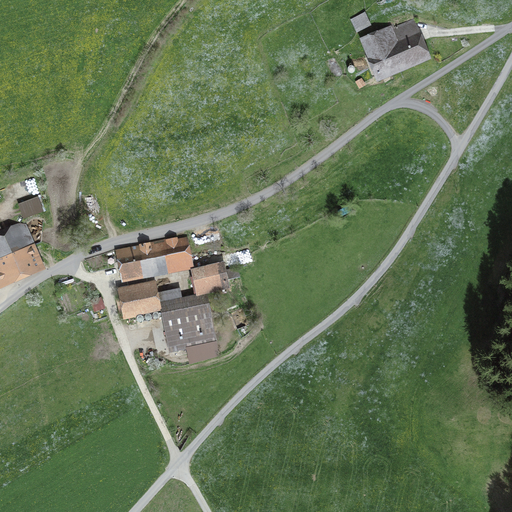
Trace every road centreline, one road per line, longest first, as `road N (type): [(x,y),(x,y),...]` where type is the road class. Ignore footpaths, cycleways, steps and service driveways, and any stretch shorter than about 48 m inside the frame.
road 1 (unclassified): [(0,307),(94,249),(229,210),(281,184),(511,27)]
road 2 (unclassified): [(511,59),(388,262),(236,399),(177,466)]
road 3 (track): [(62,264),(78,168),(183,0)]
